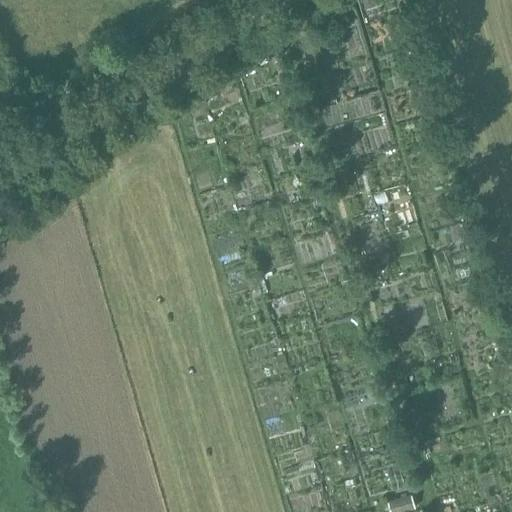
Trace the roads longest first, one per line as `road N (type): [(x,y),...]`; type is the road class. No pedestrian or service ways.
road 1 (track): [(428,511),(319,140),(304,40),(287,0)]
road 2 (unclassified): [(0,180),(267,0)]
